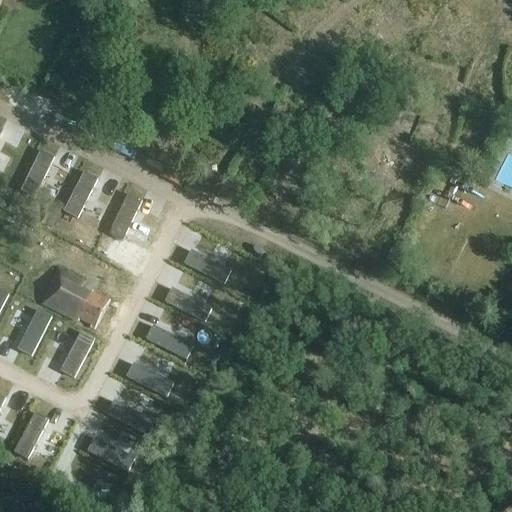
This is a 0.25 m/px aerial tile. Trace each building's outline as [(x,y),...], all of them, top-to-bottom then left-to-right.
[(124,0),(120,7),(131,14),(139,0),(124,0)] [(393,0),(367,0),(363,9),(388,22),(399,2),(393,0)] [(428,9),(430,0),(416,0),(415,4),(428,9)] [(345,47),(366,41),(361,22),(339,27),(345,47)] [(429,61),(434,48),(393,32),(388,45),(429,61)] [(489,90),(510,66),(495,52),(473,76),(489,90)] [(449,103),(461,70),(440,63),(428,96),(449,103)] [(420,141),(432,145),(443,113),(431,109),(420,141)] [(484,125),(478,139),(470,136),(456,169),(482,181),(503,133),(484,125)] [(226,183),(234,165),(223,160),(215,177),(226,183)] [(90,297),(80,291),(83,284),(59,271),(42,305),(78,322),(79,320),(91,326),(90,328),(94,331),(110,302),(92,293),(90,297)]
